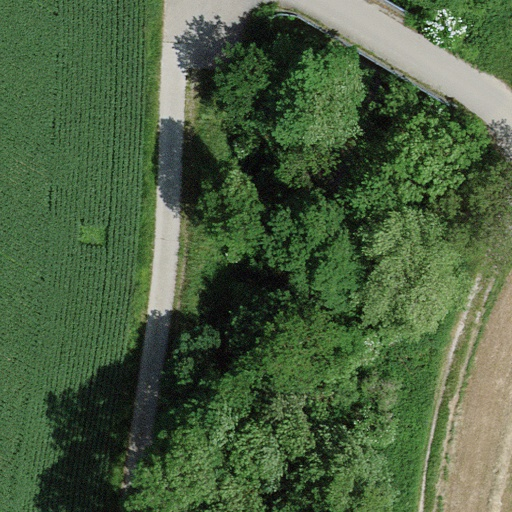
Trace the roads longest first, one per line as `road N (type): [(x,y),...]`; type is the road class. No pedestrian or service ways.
road 1 (track): [(449,511),(511,236)]
road 2 (track): [(315,0),(453,70),(511,123)]
